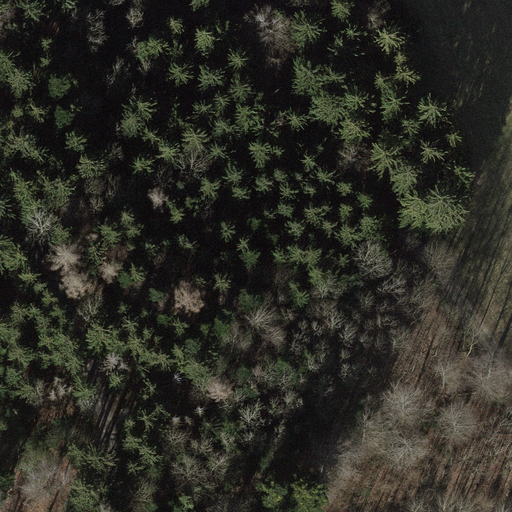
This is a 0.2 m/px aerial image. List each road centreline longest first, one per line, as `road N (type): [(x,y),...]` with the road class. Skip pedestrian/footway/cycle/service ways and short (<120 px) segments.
road 1 (track): [(230,0),(255,58),(299,124),(431,254),(511,376)]
road 2 (track): [(0,207),(86,357),(116,511)]
